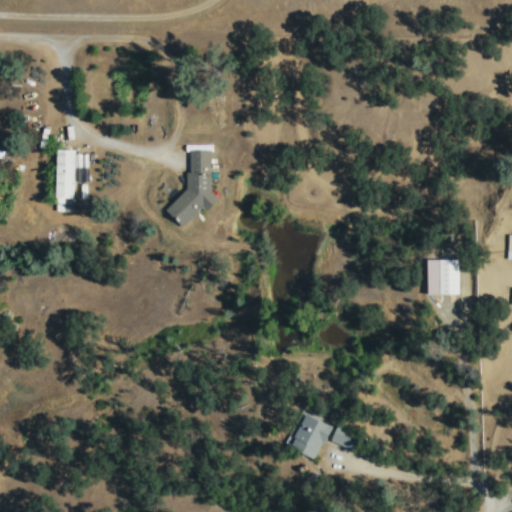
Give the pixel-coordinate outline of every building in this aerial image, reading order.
[(77,148),(58,147),(56,209),(75,210),(77,148)] [(212,148),(191,148),(191,169),(188,172),(188,187),(167,208),(185,225),(202,207),(211,207),(221,198),(212,189),(212,148)] [(441,258),(441,293),(461,293),(460,257),(441,258)] [(289,443),(318,457),(334,424),(305,410),(289,443)] [(357,449),(363,432),(340,424),(333,441),(357,449)]
